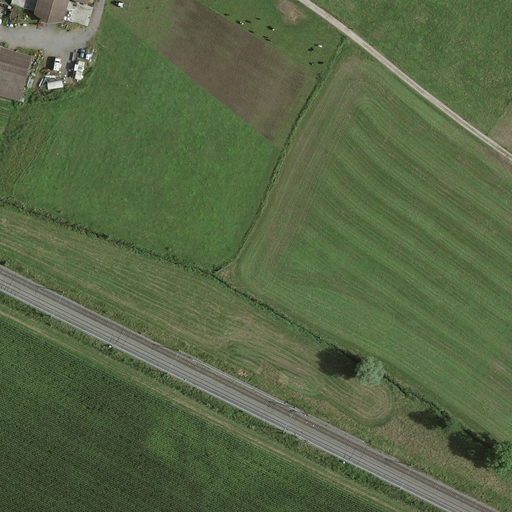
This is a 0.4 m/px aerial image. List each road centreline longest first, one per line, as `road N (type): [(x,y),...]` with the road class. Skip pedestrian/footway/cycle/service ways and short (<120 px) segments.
road 1 (track): [(300,0),(511,157)]
road 2 (track): [(0,34),(32,44),(94,37),(103,0)]
